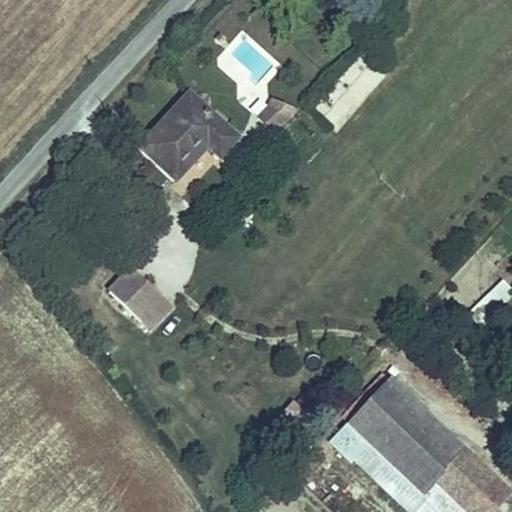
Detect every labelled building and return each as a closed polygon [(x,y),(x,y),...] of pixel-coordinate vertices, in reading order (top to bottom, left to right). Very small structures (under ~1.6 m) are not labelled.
[(370,57),(326,108),(344,123),(388,72),(370,57)] [(220,157),(236,140),(189,97),(141,148),(176,180),(201,153),(194,146),(200,139),(208,146),(220,157)] [(297,111),(273,100),(269,107),(290,117),(297,111)] [(290,117),(269,107),(258,118),(274,134),(290,117)] [(194,146),(201,153),(208,146),(200,139),(194,146)] [(205,152),(187,172),(196,180),(214,161),(205,152)] [(162,298),(131,270),(109,293),(140,322),(162,298)] [(162,298),(140,322),(151,332),(172,309),(162,298)] [(465,453),(389,382),(349,425),(424,496),(436,484),(465,453)] [(407,511),(465,511),(436,484),(424,496),(349,425),(333,442),(407,511)] [(465,511),(493,511),(509,496),(465,453),(436,484),(465,511)]
